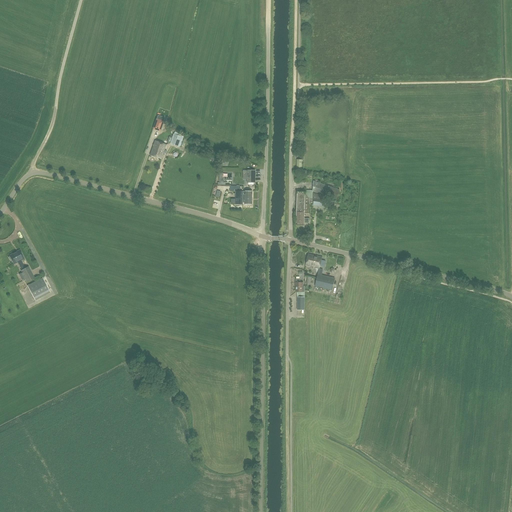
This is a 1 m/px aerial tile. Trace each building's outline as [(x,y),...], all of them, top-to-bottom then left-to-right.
[(165,119),(157,116),(154,127),(161,130),(165,119)] [(182,137),(174,134),(170,144),(178,146),(182,137)] [(166,145),(160,143),(155,141),(153,147),(161,150),(161,149),(164,150),(166,145)] [(161,159),(164,150),(161,149),(161,150),(153,147),(150,155),(161,159)] [(256,171),(248,170),(247,182),(255,183),(256,171)] [(314,181),(313,190),(313,191),(337,199),(340,190),(314,181)] [(245,191),(243,191),(243,203),(245,203),(245,204),(252,204),(253,191),(245,191)] [(310,214),(310,203),(310,200),(305,194),(305,192),(297,192),(297,214),(305,214),(310,214)] [(305,219),(305,214),(297,214),(296,223),(297,223),(297,225),(304,225),(304,223),(309,223),(309,219),(305,219)] [(9,255),(10,256),(9,257),(10,260),(12,260),(13,262),(20,259),(20,260),(24,258),(20,250),(9,255)] [(322,257),(317,255),(308,253),(306,265),(320,268),(322,257)] [(28,266),(21,270),(27,281),(34,278),(28,266)] [(315,285),(332,290),(335,278),(318,274),(315,285)] [(33,296),(48,288),(43,278),(27,286),(33,296)]
